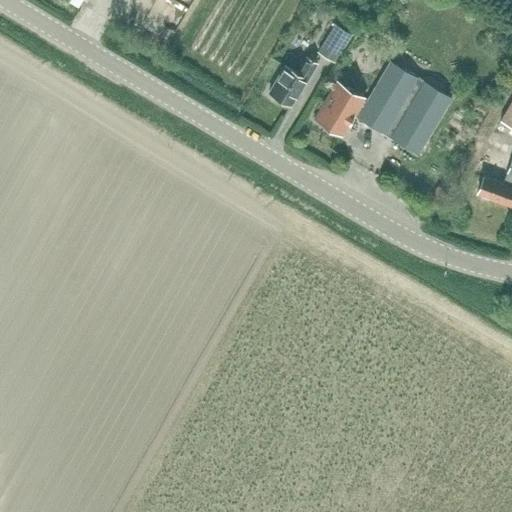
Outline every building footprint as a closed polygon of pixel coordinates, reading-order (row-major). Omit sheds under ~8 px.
[(318,52),(333,61),(335,63),(352,34),(335,24),(330,31),(318,52)] [(301,91),(317,63),(305,55),(296,70),(286,63),(270,92),(291,105),(300,90),(301,91)] [(354,116),(355,116),(419,154),(452,97),(390,61),(366,101),(364,100),(366,97),(337,80),(314,118),(342,136),(354,116)] [(511,127),(511,101),(500,121),(511,127)] [(511,155),(485,145),(475,173),(482,176),(476,193),(511,207),(511,155)] [(437,187),(426,204),(434,209),(445,192),(437,187)]
